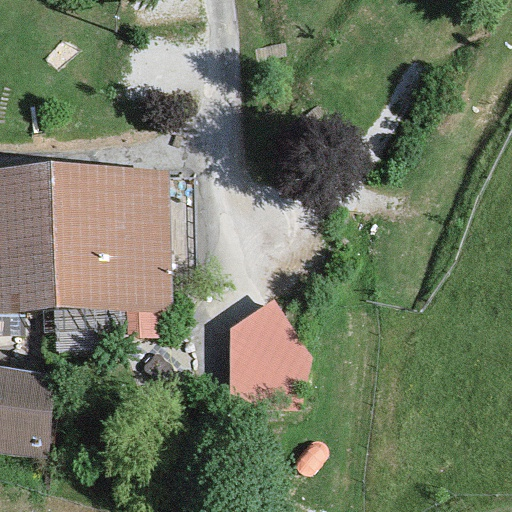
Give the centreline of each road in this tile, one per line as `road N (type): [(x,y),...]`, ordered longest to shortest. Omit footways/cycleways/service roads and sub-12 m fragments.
road 1 (track): [(511,9),(428,198),(388,346),(368,511)]
road 2 (track): [(428,198),(221,212)]
